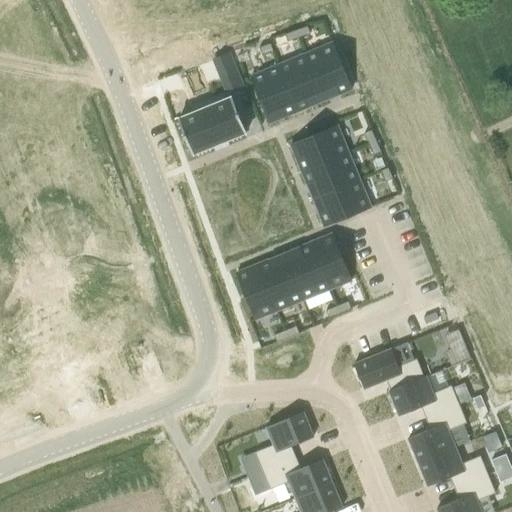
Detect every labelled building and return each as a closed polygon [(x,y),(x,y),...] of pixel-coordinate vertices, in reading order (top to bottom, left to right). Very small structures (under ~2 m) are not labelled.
[(307,27),(295,31),(298,38),(309,34),(307,27)] [(295,31),(284,35),(287,42),(298,38),(295,31)] [(270,44),(258,48),(261,56),(272,52),(270,44)] [(332,44),(305,55),(324,101),(351,90),(332,44)] [(305,55),(278,66),(297,112),(324,101),(305,55)] [(278,66),(250,77),(269,123),(297,112),(278,66)] [(236,71),(220,78),(221,78),(227,94),(234,91),(243,87),(240,80),(236,72),(236,71)] [(231,98),(178,120),(192,155),(246,133),(231,98)] [(336,126),(290,145),(301,173),(348,154),(336,126)] [(371,131),(363,134),(364,135),(368,145),(376,142),(371,131)] [(376,142),(368,145),(373,156),(378,154),(381,153),(376,142)] [(348,154),(301,173),(312,199),(359,180),(348,154)] [(387,168),(380,171),(385,182),(392,179),(389,172),(387,168)] [(359,180),(312,199),(323,227),(370,208),(359,180)] [(332,234),(311,243),(330,290),(351,281),(332,234)] [(311,243),(284,254),(303,301),(330,290),(311,243)] [(284,254),(257,265),(276,311),(303,301),(284,254)] [(257,265),(236,274),(255,320),(276,311),(257,265)] [(347,302),(336,306),(340,314),(350,310),(347,302)] [(336,306),(325,311),(328,319),(340,314),(336,306)] [(295,327),(284,331),(287,339),(298,334),(295,327)] [(284,331),(273,336),(276,343),(287,339),(284,331)] [(464,345),(446,352),(451,366),(457,364),(464,361),(470,358),(468,356),(464,345)] [(390,350),(353,365),(364,390),(380,383),(386,381),(390,391),(388,392),(425,377),(423,377),(416,360),(398,367),(390,350)] [(425,377),(388,392),(398,417),(402,415),(421,407),(425,418),(458,405),(452,390),(451,387),(448,388),(448,387),(441,371),(430,375),(425,377)] [(463,385),(452,390),(458,405),(462,403),(469,400),(463,385)] [(480,396),(472,399),(475,407),(477,410),(484,407),(480,396)] [(429,430),(407,439),(417,463),(454,448),(447,431),(466,423),(458,405),(425,418),(429,430)] [(273,446),(254,453),(259,464),(262,471),(295,458),(291,447),(313,438),(302,413),(265,428),(273,446)] [(454,448),(417,463),(427,487),(449,478),(454,489),(487,475),(479,457),(461,464),(454,448)] [(491,461),(490,461),(495,472),(510,466),(505,455),(498,458),(491,461)] [(295,458),(262,471),(265,479),(269,490),(288,482),(295,499),(332,484),(322,460),(300,469),(295,458)] [(259,464),(244,470),(247,477),(262,471),(259,464)] [(511,471),(510,466),(495,472),(500,483),(511,478),(511,471)] [(262,471),(247,477),(250,485),(265,479),(262,471)] [(451,503),(436,509),(437,511),(480,511),(476,501),(495,494),(487,475),(454,489),(458,500),(451,503)] [(299,511),(331,511),(341,508),(332,484),(295,499),(299,511)]
